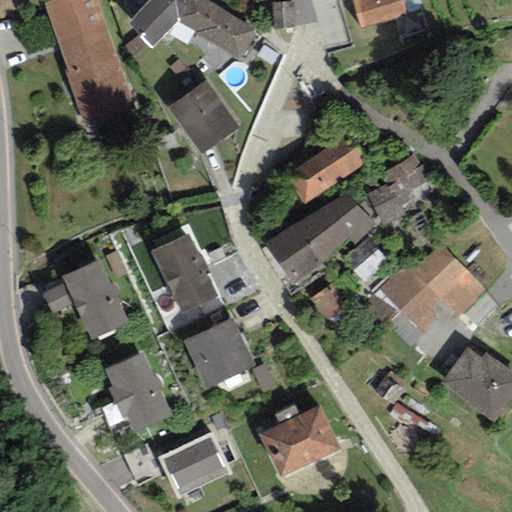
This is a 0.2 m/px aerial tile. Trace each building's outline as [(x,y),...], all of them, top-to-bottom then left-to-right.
[(63,58),(112,42),(97,0),(43,0),(63,58)] [(179,18),(187,0),(144,0),(128,16),(151,42),(179,18)] [(211,0),(187,0),(179,18),(240,56),(257,27),(211,0)] [(292,0),(270,0),(271,26),(293,26),(292,0)] [(353,0),(360,23),(407,10),(403,0),(353,0)] [(112,42),(63,58),(85,123),(134,107),(112,42)] [(238,124),(205,78),(167,105),(200,151),(238,124)] [(367,159),(347,128),(283,169),(303,200),(367,159)] [(435,193),(415,154),(381,170),(386,180),(367,189),(384,223),(405,212),(403,209),(435,193)] [(346,188),(293,219),(320,261),(347,234),(353,241),(376,221),(346,188)] [(291,280),(320,261),(293,219),(264,237),(291,280)] [(188,229),(151,248),(185,316),(220,299),(206,270),(210,268),(203,252),(200,254),(188,229)] [(388,259),(368,235),(343,255),(363,279),(388,259)] [(485,286),(439,243),(413,270),(405,263),(381,288),(423,328),(436,314),(431,309),(442,297),(459,313),(485,286)] [(100,255),(62,273),(65,281),(42,291),(52,311),(75,301),(92,336),(129,319),(100,255)] [(347,304),(329,282),(310,296),(327,318),(347,304)] [(254,361),(230,314),(181,338),(204,385),(254,361)] [(480,355),(466,345),(441,379),(493,418),(511,391),(511,367),(485,348),(480,355)] [(172,410),(142,348),(105,365),(113,381),(109,383),(123,414),(127,412),(135,428),(172,410)] [(259,428),(280,472),(340,442),(319,399),(259,428)] [(212,428),(157,454),(177,495),(232,469),(212,428)]
